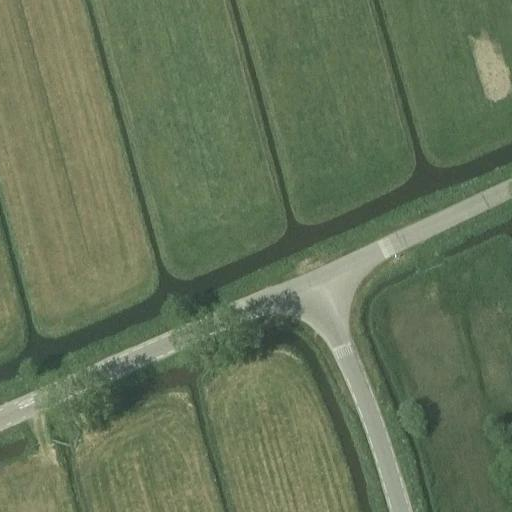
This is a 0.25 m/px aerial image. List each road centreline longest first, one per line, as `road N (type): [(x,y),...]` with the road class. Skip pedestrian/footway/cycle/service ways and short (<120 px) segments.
road 1 (unclassified): [(0,426),(311,288)]
road 2 (unclassified): [(394,511),(362,405),(311,288)]
road 3 (unclassified): [(311,288),(511,191)]
